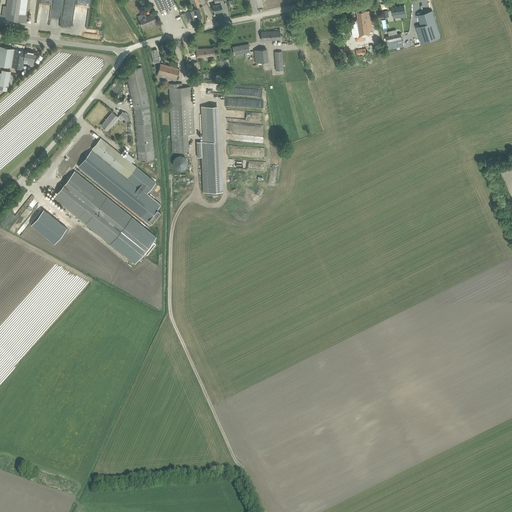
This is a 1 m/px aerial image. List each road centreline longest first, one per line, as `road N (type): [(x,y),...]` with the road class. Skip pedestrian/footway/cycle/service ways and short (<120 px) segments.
road 1 (unclassified): [(125,52),(331,0)]
road 2 (unclassified): [(0,203),(125,52)]
road 3 (unclassified): [(125,52),(0,33)]
